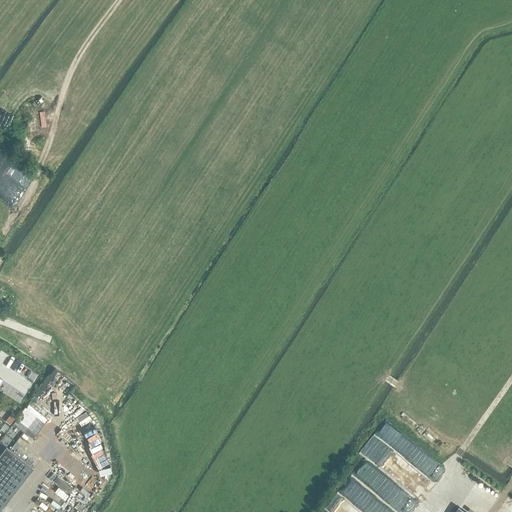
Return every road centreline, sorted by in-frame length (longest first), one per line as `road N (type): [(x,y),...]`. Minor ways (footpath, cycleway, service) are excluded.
road 1 (track): [(0,239),(31,193),(80,52),(120,0)]
road 2 (track): [(426,511),(511,378)]
